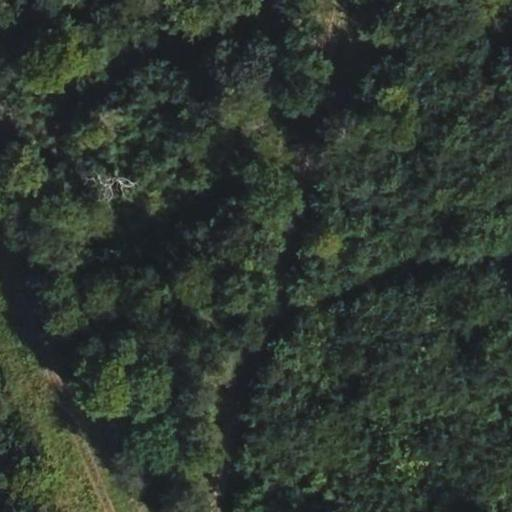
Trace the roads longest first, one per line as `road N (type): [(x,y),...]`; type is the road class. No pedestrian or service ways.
road 1 (track): [(197,511),(333,0)]
road 2 (track): [(0,363),(511,267)]
road 3 (track): [(0,242),(148,511)]
